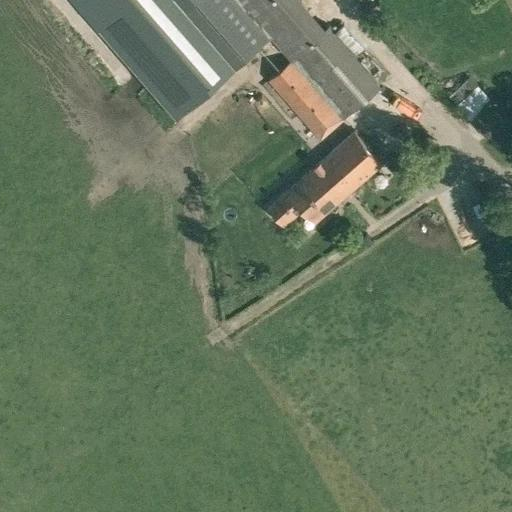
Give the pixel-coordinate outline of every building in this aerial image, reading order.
[(78,0),(178,114),(270,33),(241,0),(78,0)] [(320,137),(343,117),(343,116),(379,84),(329,27),(330,26),(307,0),(241,0),(270,33),(292,58),(269,78),(320,137)] [(449,94),(487,137),(504,121),(488,104),(492,101),(470,75),(449,94)] [(235,95),(242,106),(263,93),(256,82),(235,95)] [(268,205),(284,223),(302,207),(314,220),(382,161),(355,129),(268,205)] [(457,214),(464,243),(494,236),(488,208),(457,214)]
